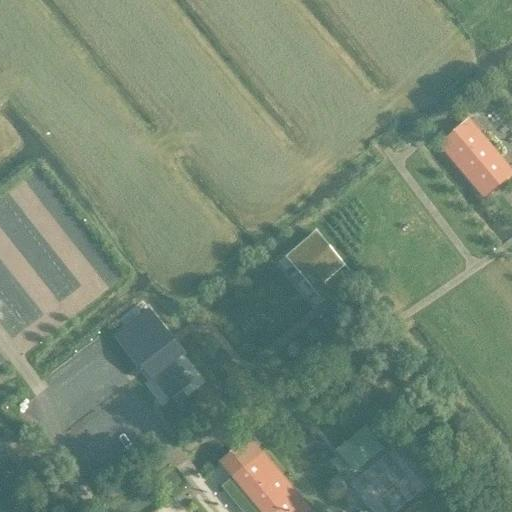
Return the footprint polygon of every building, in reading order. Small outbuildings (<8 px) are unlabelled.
[(440,146),(484,198),(511,175),(467,122),(440,146)] [(324,284),(344,266),(316,232),(285,258),(322,303),(332,294),(324,284)] [(151,308),(118,335),(154,379),(156,377),(174,399),(195,381),(177,360),(187,352),(151,308)] [(240,448),(221,463),(233,477),(261,511),(308,511),(305,507),(261,454),(251,443),(249,440),(240,448)] [(399,445),(349,487),(370,511),(395,511),(431,483),(399,445)]
